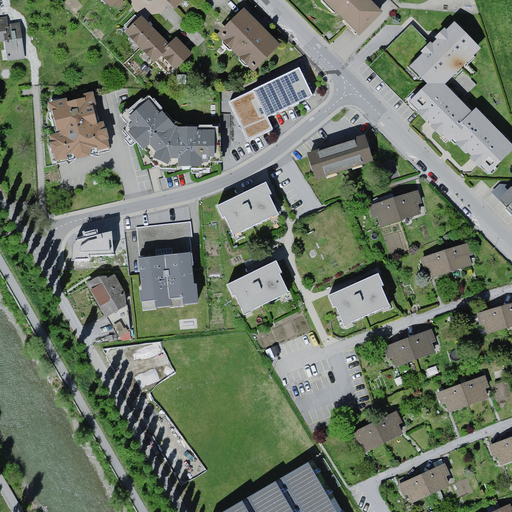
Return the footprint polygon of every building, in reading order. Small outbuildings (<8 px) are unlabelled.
[(165,0),(174,9),(183,0),(165,0)] [(318,0),(354,39),(377,18),(361,1),(360,0),(318,0)] [(269,46),(239,14),(216,36),(246,67),(269,46)] [(142,15),(124,31),(165,77),(183,62),(142,15)] [(9,59),(23,57),(18,24),(9,25),(7,16),(0,16),(0,40),(6,39),(9,59)] [(406,68),(424,86),(412,99),(433,120),(468,154),(485,172),(509,148),(444,83),(477,50),(450,24),(435,40),(406,68)] [(310,97),(298,72),(228,105),(245,142),(270,131),(264,118),(310,97)] [(97,149),(86,97),(45,106),(56,158),(97,149)] [(211,133),(164,129),(144,102),(121,120),(154,163),(163,156),(209,160),(211,133)] [(316,180),(369,163),(361,138),(308,155),(316,180)] [(496,197),(511,212),(511,181),(508,185),(496,197)] [(233,232),(274,211),(261,186),(220,206),(233,232)] [(375,213),(379,225),(417,213),(413,200),(409,188),(371,201),(375,213)] [(196,306),(187,221),(135,227),(143,311),(196,306)] [(73,244),(72,258),(112,255),(110,230),(77,237),(73,244)] [(424,267),(428,279),(467,266),(462,254),(458,242),(420,254),(424,267)] [(246,316),(288,295),(275,269),(233,291),(246,316)] [(88,283),(119,337),(129,330),(124,292),(114,274),(108,277),(106,273),(88,283)] [(350,324),(389,308),(377,280),(338,296),(350,324)] [(482,330),(486,342),(511,333),(511,306),(478,318),(482,330)] [(390,357),(394,370),(433,357),(428,345),(424,332),(386,345),(390,357)] [(441,400),(445,412),(483,400),(479,388),(475,375),(437,388),(441,400)] [(357,442),(363,454),(400,437),(394,425),(389,413),(352,430),(357,442)] [(493,455),(497,468),(511,462),(511,435),(489,443),(493,455)] [(413,484),(417,496),(456,482),(451,470),(447,458),(409,472),(413,484)] [(342,511),(312,460),(222,511),(342,511)]
